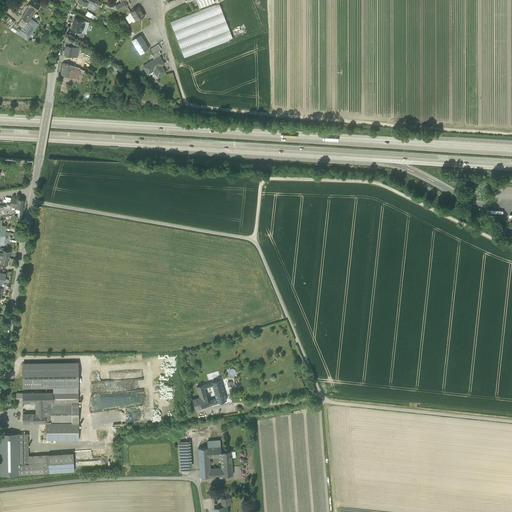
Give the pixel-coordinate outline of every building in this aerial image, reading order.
[(40,4),(33,0),(30,0),(27,6),(29,7),(35,11),(36,11),(40,4)] [(213,0),(196,0),(199,8),(214,2),(213,0)] [(121,3),(116,6),(119,11),(127,7),(124,2),(124,1),(121,3)] [(221,3),(171,21),(183,57),(234,40),(231,30),(230,30),(221,3)] [(139,6),(131,11),(135,16),(133,17),(136,21),(145,16),(139,6)] [(35,11),(29,7),(22,18),(28,22),(30,19),(35,11)] [(84,21),(75,18),(73,22),(72,26),(71,30),(76,31),(81,33),(82,29),(83,29),(84,25),(83,24),(84,21)] [(38,24),(30,19),(28,22),(31,24),(28,29),(32,32),(38,24)] [(154,23),(142,29),(145,35),(156,29),(154,23)] [(25,33),(20,29),(17,34),(27,40),(30,36),(25,33)] [(81,33),(76,31),(74,37),(83,39),(84,34),(81,33)] [(149,49),(140,35),(132,40),(140,54),(149,49)] [(158,44),(153,47),(156,52),(159,51),(161,49),(158,44)] [(73,47),(65,46),(64,55),(77,57),(79,48),(73,47)] [(159,56),(143,67),(146,72),(152,68),(157,77),(165,72),(160,63),(163,61),(159,56)] [(71,65),(62,63),(61,74),(69,77),(70,71),(71,65)] [(88,71),(71,65),(70,71),(75,72),(74,78),(77,79),(77,82),(76,85),(84,87),(84,85),(87,75),(88,71)] [(24,200),(11,197),(10,204),(9,204),(9,203),(6,202),(6,205),(6,207),(3,206),(3,210),(4,211),(1,213),(0,213),(0,219),(1,219),(0,217),(1,217),(2,216),(3,216),(5,215),(7,216),(7,215),(10,215),(12,215),(13,215),(14,214),(15,213),(15,212),(18,212),(17,216),(22,217),(23,208),(24,200)] [(10,251),(4,250),(4,249),(4,248),(3,248),(2,248),(1,248),(0,248),(0,255),(9,258),(10,251)] [(9,258),(0,255),(0,258),(1,259),(0,262),(7,264),(9,258)] [(24,362),(24,386),(78,385),(78,361),(24,362)] [(220,379),(211,382),(212,386),(215,395),(224,392),(220,379)] [(203,384),(196,386),(200,397),(192,400),(195,409),(209,405),(208,401),(204,388),(203,384)] [(43,392),(22,392),(22,401),(22,403),(35,402),(43,402),(43,392)] [(72,402),(53,403),(53,402),(53,392),(43,392),(43,402),(35,402),(36,406),(36,413),(36,423),(45,422),(72,422),(72,417),(72,402)] [(78,392),(53,392),(53,402),(53,403),(72,402),(78,402),(78,392)] [(224,392),(215,395),(216,398),(212,400),(213,404),(216,403),(219,402),(226,400),(224,392)] [(131,411),(117,409),(116,420),(131,422),(131,411)] [(32,413),(23,413),(23,423),(36,423),(36,413),(32,413)] [(46,440),(79,439),(78,417),(72,417),(72,422),(45,422),(46,440)] [(28,433),(18,433),(18,464),(28,464),(28,456),(28,433)] [(188,441),(178,442),(180,472),(190,471),(188,441)] [(220,446),(208,447),(209,457),(221,456),(221,452),(220,446)] [(207,447),(198,448),(199,457),(209,457),(208,447),(207,447)] [(76,458),(106,456),(106,449),(76,451),(76,458)] [(221,452),(221,456),(222,467),(232,467),(231,451),(221,452)] [(48,454),(49,472),(74,471),(73,453),(48,454)] [(48,454),(28,456),(28,464),(29,473),(49,472),(48,454)] [(209,457),(199,457),(200,477),(210,476),(210,468),(209,457)] [(28,464),(18,464),(19,474),(29,473),(28,464)] [(222,467),(218,468),(218,476),(233,475),(232,467),(222,467)] [(218,468),(210,468),(210,476),(218,476),(218,468)] [(230,497),(221,499),(222,506),(230,505),(229,500),(231,500),(230,497)]
